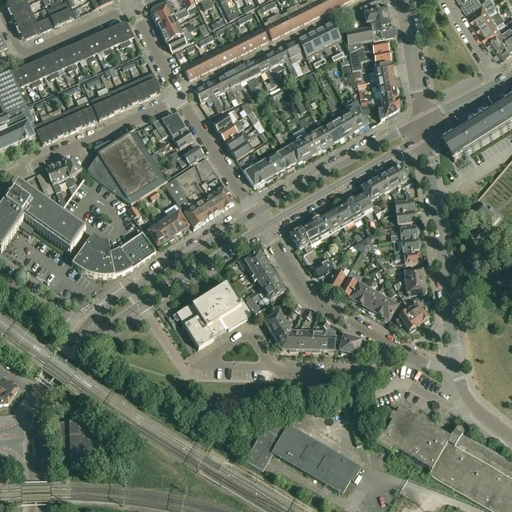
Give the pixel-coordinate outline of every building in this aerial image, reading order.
[(6,7),(10,16),(29,7),(25,0),(20,0),(10,5),(6,7)] [(94,0),(91,2),(95,11),(112,4),(112,0),(94,0)] [(180,0),(175,0),(166,4),(152,11),(151,15),(157,28),(166,23),(165,22),(186,12),(180,0)] [(186,12),(195,8),(190,0),(180,0),(186,12),(186,13),(186,12)] [(193,0),(195,5),(200,3),(205,13),(209,11),(203,0),(193,0)] [(203,0),(209,11),(213,9),(208,0),(203,0)] [(312,22),(321,17),(313,0),(310,0),(306,2),(307,4),(304,6),(312,22)] [(313,0),(321,17),(324,15),(331,12),(325,0),(313,0)] [(325,0),(331,12),(341,7),(337,0),(325,0)] [(385,0),(381,0),(357,12),(359,18),(361,18),(361,20),(364,19),(366,27),(373,26),(373,25),(377,24),(384,22),(392,21),(390,11),(388,11),(385,0)] [(459,0),(466,10),(480,1),(479,0),(459,0)] [(466,10),(472,20),(496,4),(488,9),(485,5),(492,0),(482,0),(480,1),(466,10)] [(66,5),(61,7),(59,2),(55,4),(64,25),(73,20),(69,11),(66,5)] [(52,11),(47,13),(55,29),(64,25),(55,4),(50,6),(52,11)] [(276,9),(273,4),(266,7),(269,12),(276,9)] [(477,29),(478,29),(501,14),(498,9),(499,8),(496,4),(472,20),(478,29),(477,29)] [(302,27),(307,24),(312,22),(304,6),(300,8),(298,6),(293,9),(302,27)] [(10,16),(14,25),(33,16),(29,7),(10,16)] [(293,9),(289,10),(286,12),(287,14),(284,16),(292,32),(302,27),(293,9)] [(157,28),(161,36),(178,27),(176,24),(189,17),(186,12),(186,13),(186,12),(165,22),(166,23),(157,28)] [(478,29),(483,38),(499,29),(498,29),(499,28),(496,23),(504,19),(501,14),(478,29)] [(18,34),(23,31),(37,25),(33,16),(14,25),(18,34)] [(249,16),(243,20),(245,25),(252,21),(249,16)] [(282,37),(290,33),(292,32),(284,16),(280,18),(279,16),(273,19),(282,37)] [(264,26),(272,42),(282,37),(273,19),(267,22),(268,24),(264,26)] [(37,25),(23,31),(18,34),(21,41),(25,42),(36,37),(52,30),(48,20),(37,25)] [(218,29),(224,26),(222,21),(216,25),(218,29)] [(371,45),(371,46),(386,43),(385,38),(390,33),(394,32),(392,21),(384,22),(377,24),(373,25),(373,26),(373,27),(370,28),(370,31),(371,30),(373,44),(371,45)] [(129,42),(134,39),(129,27),(124,25),(117,28),(127,48),(131,47),(129,42)] [(341,43),(332,25),(323,29),(332,48),(341,43)] [(483,38),(490,49),(505,39),(509,36),(511,34),(511,25),(501,33),(499,29),(483,38)] [(161,36),(166,46),(189,35),(190,34),(195,31),(193,26),(185,30),(182,32),(181,33),(178,27),(161,36)] [(199,29),(203,39),(209,36),(204,26),(199,29)] [(116,47),(120,46),(122,51),(127,48),(117,28),(109,32),(116,47)] [(347,48),(346,48),(346,49),(349,56),(355,53),(363,49),(369,46),(371,46),(371,45),(373,44),(371,30),(370,31),(370,28),(369,30),(346,35),(348,48),(347,48)] [(220,38),(224,35),(227,34),(224,29),(217,33),(220,38)] [(332,48),(323,29),(314,34),(324,52),(332,48)] [(268,43),(262,31),(252,36),(258,48),(268,43)] [(109,32),(100,36),(109,56),(113,55),(110,50),(116,47),(109,32)] [(171,56),(189,46),(187,42),(193,40),(190,34),(189,35),(166,46),(171,56)] [(324,52),(314,34),(306,38),(315,56),(324,52)] [(98,55),(102,54),(104,58),(109,56),(100,36),(91,39),(98,55)] [(252,36),(242,41),(248,53),(258,48),(252,36)] [(211,37),(207,39),(205,41),(207,46),(213,43),(211,37)] [(315,56),(306,38),(297,42),(306,61),(315,56)] [(91,39),(82,43),(91,64),(95,62),(93,58),(98,55),(91,39)] [(490,49),(496,58),(509,50),(506,45),(508,44),(505,39),(490,49)] [(205,41),(198,44),(201,49),(207,46),(205,41)] [(242,41),(235,44),(232,46),(238,58),(248,53),(242,41)] [(82,43),(73,47),(82,68),(87,67),(86,66),(91,64),(82,43)] [(302,60),(294,44),(283,49),(292,66),(302,60)] [(349,56),(350,62),(389,54),(387,45),(371,48),(372,53),(364,55),(363,49),(355,53),(349,56)] [(232,46),(222,51),(228,63),(238,58),(232,46)] [(73,47),(64,51),(73,72),(77,70),(75,65),(79,64),(82,69),(82,68),(73,47)] [(194,52),(192,47),(185,50),(188,56),(194,52)] [(218,68),(226,64),(228,63),(222,51),(220,51),(218,47),(210,51),(212,56),(212,55),(218,68)] [(292,66),(283,49),(273,54),(280,67),(285,64),(293,81),(298,78),(291,66),(292,66)] [(62,71),(66,69),(68,74),(73,72),(64,51),(55,55),(62,71)] [(181,68),(186,66),(180,54),(175,57),(181,68)] [(273,54),(264,59),(273,77),(282,72),(279,67),(280,67),(273,54)] [(353,74),(355,74),(362,73),(360,65),(374,62),(375,67),(391,64),(389,54),(350,62),(353,74)] [(55,55),(46,59),(55,80),(59,78),(57,73),(62,71),(55,55)] [(212,56),(202,60),(209,73),(218,68),(212,55),(212,56)] [(143,67),(147,65),(144,58),(139,61),(140,62),(138,63),(140,67),(142,66),(143,67)] [(44,79),(48,77),(51,82),(50,83),(55,94),(60,91),(55,80),(46,59),(37,63),(44,79)] [(266,74),(271,85),(276,83),(273,77),(264,59),(254,64),(260,77),(266,74)] [(202,60),(193,65),(199,78),(209,73),(202,60)] [(37,63),(28,67),(37,88),(41,86),(39,81),(44,79),(37,63)] [(262,95),(254,79),(260,77),(254,64),(244,69),(258,97),(262,95)] [(193,65),(182,70),(189,83),(199,78),(193,65)] [(127,66),(121,68),(124,75),(130,72),(129,71),(127,66)] [(26,87),(31,85),(33,90),(37,88),(28,67),(19,71),(26,87)] [(349,67),(341,68),(344,80),(351,78),(349,67)] [(374,70),(376,82),(394,79),(391,67),(374,70)] [(240,86),(246,84),(254,99),(258,97),(244,69),(234,74),(240,86)] [(117,79),(113,70),(109,71),(113,80),(117,79)] [(161,92),(152,76),(150,70),(141,74),(144,79),(152,99),(160,96),(161,92)] [(24,94),(22,89),(26,87),(19,71),(10,75),(17,91),(19,96),(24,94)] [(105,73),(105,76),(107,80),(111,78),(112,81),(113,80),(109,71),(105,73)] [(238,106),(242,104),(237,94),(243,91),(240,86),(234,74),(224,78),(235,101),(238,106)] [(0,157),(19,149),(34,143),(34,142),(39,140),(34,129),(27,113),(25,108),(19,96),(17,91),(10,75),(9,76),(0,79),(0,157)] [(304,79),(311,91),(317,87),(311,75),(304,79)] [(221,96),(226,93),(231,104),(235,101),(224,78),(214,83),(221,96)] [(144,79),(135,83),(144,103),(152,99),(144,79)] [(376,82),(379,94),(395,90),(393,79),(394,79),(376,82)] [(298,83),(303,91),(308,89),(304,80),(298,83)] [(135,83),(126,87),(135,107),(144,103),(135,83)] [(224,101),(221,96),(214,83),(205,88),(219,116),(223,113),(218,104),(224,101)] [(126,87),(117,91),(126,111),(135,107),(126,87)] [(207,103),(215,118),(219,116),(205,88),(194,93),(201,106),(207,103)] [(275,103),(284,98),(280,89),(274,92),(275,94),(271,96),(275,103)] [(379,94),(381,105),(397,102),(395,90),(379,94)] [(108,118),(117,115),(109,95),(108,95),(106,91),(97,94),(99,99),(100,99),(108,118)] [(117,91),(109,95),(117,115),(126,111),(117,91)] [(59,96),(53,99),(56,107),(62,104),(59,96)] [(265,105),(271,102),(268,97),(262,99),(265,105)] [(53,99),(47,102),(50,109),(56,107),(53,99)] [(99,122),(108,118),(100,99),(99,99),(90,103),(99,122)] [(329,99),(327,100),(334,112),(336,111),(329,99)] [(325,102),(332,113),(334,112),(327,100),(325,102)] [(359,132),(360,132),(368,127),(353,101),(347,105),(348,106),(345,108),(349,116),(359,132)] [(455,137),(444,144),(456,163),(509,129),(511,127),(511,101),(505,106),(507,109),(492,118),(491,115),(470,128),(471,131),(457,140),(455,137)] [(381,124),(398,115),(399,111),(398,103),(397,103),(397,102),(381,105),(377,106),(381,124)] [(43,109),(41,104),(34,106),(37,112),(43,109)] [(87,105),(78,109),(87,128),(96,124),(87,105)] [(246,105),(241,108),(247,117),(252,114),(249,110),(246,105)] [(302,105),(297,108),(301,116),(306,113),(302,105)] [(69,136),(78,132),(70,113),(70,112),(68,108),(59,112),(69,136)] [(78,132),(87,128),(78,109),(70,112),(70,113),(78,132)] [(61,140),(69,136),(59,112),(50,116),(61,140)] [(258,124),(252,114),(247,117),(253,127),(258,124)] [(226,117),(212,126),(219,136),(236,125),(236,124),(230,115),(226,117)] [(52,144),(61,140),(50,116),(41,120),(43,124),(52,144)] [(152,133),(156,139),(160,137),(160,136),(167,133),(180,125),(175,116),(161,122),(164,127),(157,131),(156,131),(152,133)] [(349,116),(339,121),(349,138),(359,132),(349,116)] [(339,121),(329,127),(339,144),(349,138),(339,121)] [(237,136),(234,131),(241,127),(238,123),(236,124),(236,125),(219,136),(224,144),(237,136)] [(39,140),(42,148),(52,144),(43,124),(34,129),(39,140)] [(170,136),(173,142),(186,134),(180,125),(167,133),(160,136),(160,137),(156,139),(159,143),(163,141),(170,136)] [(329,127),(319,133),(329,149),(339,144),(329,127)] [(248,137),(250,141),(259,136),(256,132),(248,137)] [(319,133),(307,139),(317,156),(329,149),(319,133)] [(179,152),(193,144),(186,134),(173,142),(179,152)] [(245,134),(239,138),(225,146),(231,154),(248,143),(250,142),(245,134)] [(280,145),(284,143),(279,134),(275,137),(280,145)] [(151,195),(155,192),(166,185),(161,177),(158,171),(134,135),(112,149),(99,157),(87,174),(128,203),(132,207),(148,197),(151,195)] [(262,135),(258,137),(263,145),(267,142),(262,135)] [(307,139),(297,145),(307,162),(317,156),(307,139)] [(236,162),(249,154),(253,151),(248,143),(231,154),(236,162)] [(110,144),(94,151),(99,157),(112,149),(110,144)] [(297,145),(287,150),(296,166),(297,167),(307,162),(297,145)] [(189,168),(203,159),(196,149),(183,158),(177,162),(182,169),(187,165),(189,168)] [(287,150),(277,156),(286,172),(296,166),(287,150)] [(179,158),(176,154),(163,162),(166,166),(179,158)] [(277,156),(266,162),(275,178),(286,172),(277,156)] [(72,179),(81,175),(74,163),(70,162),(63,165),(73,189),(76,187),(72,179)] [(205,162),(174,181),(164,188),(183,217),(193,232),(204,226),(204,225),(222,213),(222,214),(234,207),(223,190),(205,162)] [(266,162),(256,168),(264,184),(275,178),(266,162)] [(61,184),(65,182),(69,191),(73,189),(63,165),(55,169),(61,184)] [(166,166),(158,171),(161,177),(169,172),(166,166)] [(403,167),(393,172),(401,187),(404,185),(406,189),(413,186),(410,182),(411,181),(405,171),(405,170),(404,168),(403,168),(403,167)] [(256,168),(244,175),(254,190),(264,184),(256,168)] [(46,173),(46,174),(55,194),(61,208),(63,209),(66,206),(61,194),(60,194),(57,185),(61,184),(55,169),(46,173)] [(393,172),(382,178),(390,193),(396,190),(398,192),(402,190),(401,187),(393,172)] [(46,174),(37,178),(43,192),(49,191),(51,195),(55,194),(46,174)] [(382,178),(371,184),(380,199),(381,201),(385,199),(384,197),(390,193),(382,178)] [(371,184),(361,190),(364,196),(369,205),(376,201),(377,203),(381,201),(380,199),(371,184)] [(17,186),(6,202),(0,210),(0,253),(1,254),(18,231),(19,229),(30,236),(34,230),(70,256),(85,234),(59,216),(17,186)] [(159,198),(155,192),(151,195),(155,201),(159,198)] [(357,200),(354,202),(362,216),(363,218),(374,212),(373,210),(371,208),(369,205),(364,196),(362,195),(358,197),(357,200)] [(392,197),(396,203),(402,202),(398,195),(392,197)] [(344,205),(343,207),(352,222),(353,224),(354,226),(361,222),(359,220),(363,218),(362,216),(354,202),(350,203),(347,203),(344,205)] [(412,203),(394,205),(395,208),(396,216),(413,214),(413,209),(414,208),(414,205),(412,204),(412,203)] [(486,225),(492,230),(500,220),(483,206),(480,204),(477,209),(479,211),(475,215),(480,220),(486,226),(486,225)] [(336,211),(334,213),(342,228),(343,230),(346,227),(353,224),(352,222),(343,207),(342,206),(338,208),(336,211)] [(140,218),(134,209),(129,213),(135,222),(140,218)] [(179,214),(168,221),(178,236),(188,229),(179,214)] [(321,218),(321,220),(329,235),(337,230),(338,232),(341,231),(340,229),(332,214),(328,216),(325,215),(321,218)] [(413,214),(396,216),(398,227),(414,225),(415,225),(415,223),(416,222),(416,220),(414,219),(413,214)] [(314,224),(311,226),(319,240),(320,242),(323,241),(322,239),(329,235),(321,220),(319,219),(315,221),(314,224)] [(168,221),(158,228),(168,242),(178,236),(168,221)] [(300,230),(300,232),(301,231),(309,246),(317,242),(318,244),(320,242),(319,240),(311,226),(307,228),(305,227),(300,230)] [(145,230),(148,234),(156,248),(159,248),(168,242),(158,228),(153,231),(150,227),(145,230)] [(400,237),(390,239),(391,244),(401,243),(417,241),(416,236),(418,234),(417,231),(416,230),(416,228),(399,230),(400,237)] [(300,232),(290,237),(298,252),(299,252),(304,249),(307,256),(303,258),(309,267),(310,266),(313,271),(320,266),(310,248),(309,246),(301,231),(300,232)] [(156,255),(142,235),(120,250),(117,253),(115,254),(114,252),(110,243),(108,243),(105,244),(103,244),(102,244),(100,243),(98,242),(92,238),(72,267),(78,272),(83,275),(86,276),(90,278),(94,279),(98,280),(102,280),(106,280),(110,280),(115,279),(116,279),(119,278),(122,277),(125,276),(128,274),(131,272),(156,255)] [(353,238),(353,239),(357,244),(362,241),(359,235),(353,238)] [(369,239),(361,244),(365,248),(370,248),(369,239)] [(402,253),(394,254),(394,255),(394,258),(403,257),(403,256),(419,254),(419,252),(420,251),(420,247),(418,246),(417,241),(401,243),(402,253)] [(352,249),(361,254),(365,248),(361,244),(352,249)] [(246,271),(249,276),(266,265),(259,255),(245,264),(248,269),(246,271)] [(403,257),(394,258),(394,259),(395,263),(400,263),(404,262),(404,268),(421,266),(420,264),(422,262),(422,260),(420,259),(419,255),(403,257)] [(384,261),(376,262),(383,272),(386,271),(384,261)] [(313,272),(312,273),(314,276),(316,276),(319,281),(321,280),(323,284),(327,287),(335,274),(333,273),(334,272),(328,262),(320,266),(313,271),(313,272)] [(254,278),(257,284),(272,275),(266,265),(249,276),(251,280),(254,278)] [(327,287),(327,288),(328,289),(328,290),(331,292),(332,291),(337,294),(346,279),(349,273),(345,271),(341,277),(335,273),(335,274),(327,287)] [(406,280),(403,281),(404,285),(404,286),(407,286),(423,284),(423,283),(422,279),(424,278),(423,272),(421,272),(405,274),(406,280)] [(245,278),(242,274),(234,278),(237,282),(239,281),(245,278)] [(339,295),(349,301),(357,287),(351,283),(356,276),(352,274),(339,295)] [(258,290),(261,295),(278,284),(272,275),(257,284),(260,289),(258,290)] [(284,294),(278,284),(261,295),(263,299),(266,298),(270,303),(284,294)] [(407,286),(404,286),(405,291),(407,291),(408,295),(408,296),(424,294),(424,293),(426,293),(425,287),(423,288),(423,284),(407,286)] [(238,296),(245,291),(242,286),(235,291),(238,296)] [(236,304),(226,287),(190,310),(189,308),(168,321),(172,327),(180,322),(198,352),(214,342),(213,340),(227,331),(228,333),(246,321),(245,319),(251,316),(241,301),(236,304)] [(349,301),(359,307),(367,292),(358,287),(357,287),(349,301)] [(359,307),(369,312),(377,298),(367,292),(359,307)] [(244,300),(246,304),(257,297),(255,293),(244,300)] [(246,304),(252,314),(258,310),(254,305),(260,301),(257,297),(246,304)] [(369,312),(378,318),(386,303),(377,298),(369,312)] [(419,306),(414,309),(411,305),(409,306),(407,302),(402,303),(406,309),(419,328),(429,321),(423,313),(427,310),(423,304),(419,306)] [(397,309),(386,303),(378,318),(388,323),(397,309)] [(409,334),(419,328),(406,309),(401,312),(403,316),(398,319),(399,320),(395,322),(400,329),(403,327),(409,334)] [(264,324),(270,334),(285,326),(279,315),(264,324)] [(270,334),(279,348),(285,344),(284,342),(287,340),(287,337),(291,335),(285,326),(270,334)] [(351,341),(352,338),(342,333),(336,344),(342,346),(340,353),(341,356),(347,356),(347,355),(356,358),(360,344),(351,341)] [(279,348),(281,352),(300,352),(300,336),(291,335),(287,337),(287,340),(284,342),(285,344),(279,348)] [(300,352),(311,353),(312,336),(300,336),(300,352)] [(311,353),(323,353),(323,336),(312,336),(311,353)] [(335,336),(323,336),(323,353),(335,353),(335,336)] [(0,387),(0,396),(0,397),(4,399),(12,387),(4,381),(0,387)] [(12,387),(4,399),(0,397),(0,408),(7,407),(18,393),(17,390),(12,387)] [(342,422),(351,420),(349,405),(340,407),(342,422)] [(464,434),(463,433),(461,430),(456,430),(450,441),(399,411),(396,418),(392,416),(388,423),(391,425),(385,436),(382,435),(375,447),(391,456),(394,452),(431,473),(429,478),(487,511),(511,511),(511,466),(462,437),(464,434)] [(249,457),(245,463),(262,474),(273,456),(342,496),(350,482),(353,483),(360,471),(358,470),(358,469),(277,422),(267,426),(263,432),(249,457)] [(59,426),(60,448),(90,447),(89,425),(59,426)] [(61,470),(90,469),(90,447),(60,448),(61,470)] [(97,469),(108,469),(108,456),(97,457),(97,469)]
